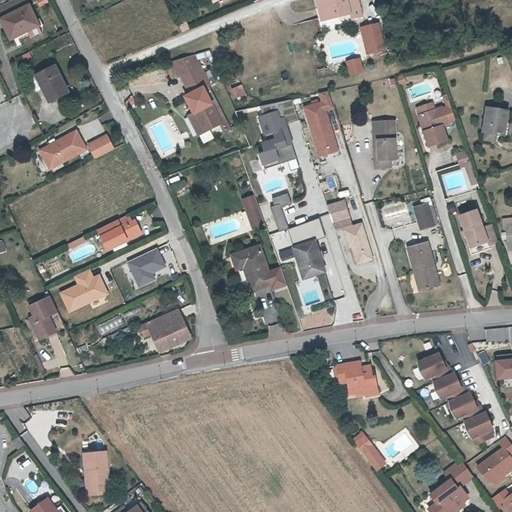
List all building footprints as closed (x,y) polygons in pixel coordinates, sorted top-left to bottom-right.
[(0,11),(1,14),(28,1),(27,0),(20,0),(0,9),(0,11)] [(339,14),(352,11),(349,1),(349,0),(325,0),(319,2),(324,20),(339,17),(339,14)] [(359,0),(352,0),(349,1),(352,11),(353,15),(354,18),(364,15),(359,0)] [(41,28),(28,1),(1,14),(13,41),(29,34),(41,28)] [(180,26),(185,35),(192,32),(187,22),(180,26)] [(367,28),(373,52),(386,49),(380,24),(367,28)] [(44,36),(41,28),(29,34),(32,41),(44,36)] [(373,52),(367,28),(363,28),(369,53),(373,52)] [(200,57),(202,61),(213,59),(223,83),(226,82),(215,53),(200,57)] [(346,59),(350,73),(363,70),(359,55),(346,59)] [(202,61),(200,57),(199,57),(175,63),(181,76),(183,74),(185,78),(194,96),(191,97),(189,99),(197,114),(204,128),(206,133),(222,124),(225,123),(224,122),(212,97),(208,90),(213,87),(214,87),(211,81),(216,78),(214,72),(208,75),(205,69),(204,65),(202,61)] [(47,87),(44,89),(51,103),(70,93),(56,67),(41,75),(47,87)] [(47,87),(41,75),(33,79),(39,92),(44,89),(47,87)] [(211,81),(214,87),(220,84),(216,78),(211,81)] [(229,89),(234,99),(246,94),(241,83),(229,89)] [(228,125),(231,131),(234,130),(229,121),(213,87),(208,90),(212,97),(224,122),(225,123),(222,124),(223,127),(228,125)] [(323,97),(304,102),(319,155),(339,150),(323,97)] [(421,110),(423,116),(436,111),(434,105),(421,110)] [(287,118),(295,115),(291,106),(283,109),(287,118)] [(438,111),(444,127),(450,125),(450,124),(457,122),(452,107),(444,110),(444,109),(438,111)] [(488,107),(483,131),(505,135),(509,111),(488,107)] [(282,109),(258,116),(265,140),(254,143),(261,170),(297,159),(282,109)] [(428,132),(425,133),(431,148),(449,142),(438,111),(436,111),(423,116),(428,132)] [(204,128),(197,114),(191,117),(201,135),(206,133),(204,128)] [(419,117),(425,133),(428,132),(423,116),(419,117)] [(390,141),(390,123),(379,123),(375,123),(375,143),(379,143),(379,150),(375,150),(376,169),(393,169),(394,161),(399,161),(398,141),(390,141)] [(227,134),(231,131),(228,125),(223,127),(227,134)] [(75,147),(85,142),(80,133),(44,152),(49,160),(75,147)] [(110,138),(92,147),(99,160),(117,151),(110,138)] [(75,147),(49,160),(54,170),(89,151),(85,142),(75,147)] [(470,156),(460,159),(462,166),(472,163),(470,156)] [(471,178),(477,176),(473,164),(472,163),(462,166),(463,171),(468,169),(471,178)] [(477,176),(471,178),(475,190),(481,187),(479,181),(477,176)] [(287,192),(272,198),(274,204),(270,206),(279,231),(288,227),(281,206),(291,203),(287,192)] [(257,199),(246,203),(249,214),(261,209),(257,199)] [(347,204),(330,210),(336,226),(352,220),(347,204)] [(431,207),(417,211),(423,232),(437,227),(431,207)] [(261,209),(249,214),(256,232),(268,228),(261,209)] [(467,231),(469,236),(473,248),(490,242),(491,246),(502,243),(499,237),(495,225),(485,229),(479,212),(462,217),(467,231)] [(131,218),(101,232),(111,251),(129,243),(143,236),(138,224),(134,225),(131,218)] [(355,230),(352,220),(336,226),(339,235),(346,233),(355,230)] [(376,263),(369,240),(365,227),(355,230),(346,233),(352,251),(355,250),(361,267),(376,263)] [(86,239),(69,247),(71,252),(73,251),(74,252),(89,245),(86,239)] [(296,252),(318,246),(316,239),(295,246),(296,252)] [(131,246),(129,243),(111,251),(112,255),(131,246)] [(314,273),(316,279),(327,275),(318,246),(296,252),(304,276),(314,273)] [(411,254),(419,279),(422,278),(428,294),(443,289),(431,248),(411,254)] [(239,272),(246,270),(254,294),(275,287),(262,250),(234,259),(239,272)] [(314,273),(304,276),(307,282),(316,279),(314,273)] [(422,278),(419,279),(424,295),(428,294),(422,278)] [(39,324),(35,326),(43,343),(60,335),(52,318),(61,314),(53,299),(32,309),(36,317),(39,324)] [(181,314),(150,327),(162,352),(192,339),(181,314)] [(119,316),(97,324),(100,332),(122,324),(119,316)] [(441,354),(421,362),(427,378),(434,375),(437,381),(436,382),(442,397),(449,394),(451,401),(450,402),(457,417),(464,415),(466,421),(465,422),(472,437),(473,437),(476,444),(492,437),(489,430),(492,429),(486,413),(484,415),(481,407),(477,409),(471,394),(468,394),(466,387),(462,389),(456,373),(453,375),(451,367),(447,369),(441,354)] [(511,358),(494,360),(496,378),(511,376),(511,358)] [(43,360),(39,363),(46,379),(51,377),(43,360)] [(373,378),(373,374),(371,360),(341,364),(342,379),(343,381),(351,380),(352,392),(358,392),(366,390),(367,395),(380,393),(378,377),(373,378)] [(25,440),(19,431),(13,436),(19,444),(25,440)] [(363,433),(354,439),(356,442),(365,436),(363,433)] [(365,436),(356,442),(362,451),(371,445),(365,436)] [(511,453),(511,446),(505,436),(498,441),(503,448),(477,467),(488,482),(493,483),(503,476),(511,469),(511,460),(508,456),(511,453)] [(362,451),(376,470),(385,464),(371,445),(362,451)] [(90,469),(92,495),(111,493),(108,451),(86,453),(87,469),(90,469)] [(474,477),(462,460),(444,473),(450,481),(431,495),(437,504),(429,510),(430,511),(455,511),(465,505),(463,502),(465,500),(467,495),(461,487),(474,477)] [(503,476),(493,483),(495,486),(505,478),(503,476)] [(504,490),(490,499),(495,507),(502,502),(509,511),(511,511),(511,494),(509,496),(504,490)] [(60,511),(57,508),(56,506),(47,494),(30,507),(33,511),(60,511)] [(60,511),(67,511),(60,502),(56,506),(57,508),(60,511)] [(149,511),(143,503),(129,511),(125,505),(115,511),(149,511)]
